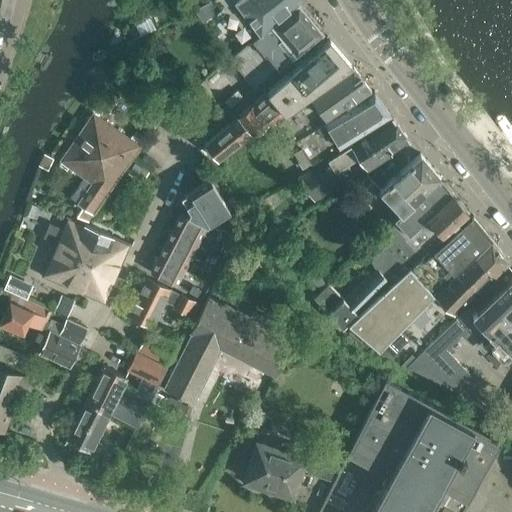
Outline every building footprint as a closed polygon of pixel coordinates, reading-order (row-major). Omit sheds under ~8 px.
[(221,6),(248,40),(297,0),(210,0),(194,9),(203,19),(221,6)] [(323,30),(297,0),(248,41),(229,57),(255,87),(323,30)] [(244,140),(268,123),(352,63),(329,37),(229,123),(243,139),(244,140)] [(370,87),(353,63),(272,120),(277,128),(316,100),(325,114),(334,109),(369,87),(370,88),(370,87)] [(282,144),(286,151),(290,149),(302,167),(390,112),(374,90),(336,113),(334,109),(325,114),(316,100),(277,128),(272,120),(268,123),(272,128),(268,130),(278,147),(282,144)] [(78,204),(83,207),(76,216),(86,221),(139,145),(92,113),(60,160),(92,182),(78,204)] [(364,165),(365,167),(408,139),(391,116),(297,177),(289,181),(298,195),(306,189),(313,200),(343,181),(335,169),(340,166),(349,161),(357,155),(364,165)] [(229,123),(204,144),(217,159),(243,139),(229,123)] [(39,166),(47,170),(53,157),(45,153),(39,166)] [(379,188),(401,211),(439,175),(420,153),(379,188)] [(357,155),(349,161),(353,168),(355,171),(364,165),(357,155)] [(349,161),(340,166),(344,173),(353,168),(349,161)] [(146,175),(132,166),(128,173),(141,181),(146,175)] [(367,173),(353,183),(362,191),(373,180),(367,173)] [(468,211),(439,175),(368,242),(376,251),(374,252),(372,256),(371,259),(373,263),(376,267),(344,298),(328,281),(312,297),(342,327),(390,281),(411,263),(421,254),(468,211)] [(189,210),(188,214),(207,224),(208,222),(229,209),(209,178),(180,197),(189,210)] [(182,211),(174,226),(199,239),(207,224),(188,214),(182,211)] [(492,237),(473,214),(435,251),(439,254),(430,262),(421,254),(411,264),(348,322),(378,348),(402,325),(492,237)] [(54,243),(53,246),(117,272),(129,243),(65,216),(61,227),(49,222),(42,239),(54,243)] [(174,226),(166,241),(191,254),(199,239),(174,226)] [(222,228),(219,233),(227,237),(229,232),(222,228)] [(227,237),(219,233),(216,239),(224,243),(227,237)] [(402,325),(378,348),(387,356),(411,333),(422,345),(508,259),(491,238),(403,325),(402,325)] [(166,241),(158,257),(184,270),(191,254),(166,241)] [(117,272),(53,246),(41,275),(105,302),(117,272)] [(208,255),(205,261),(212,265),(216,259),(208,255)] [(184,270),(158,257),(151,272),(176,285),(184,270)] [(212,265),(205,261),(201,267),(209,271),(212,265)] [(3,287),(26,297),(32,284),(9,273),(3,287)] [(507,361),(511,355),(511,275),(472,314),(488,330),(489,329),(498,338),(491,344),(491,349),(503,361),(507,361)] [(148,277),(129,314),(151,325),(170,288),(148,277)] [(189,291),(197,295),(200,289),(192,285),(189,291)] [(181,290),(174,304),(191,313),(199,299),(181,290)] [(9,299),(0,320),(0,322),(21,332),(26,320),(43,327),(51,310),(13,294),(10,300),(9,299)] [(73,300),(62,295),(56,309),(67,314),(73,300)] [(221,301),(220,301),(209,296),(190,332),(192,333),(164,389),(192,403),(212,364),(207,361),(216,345),(244,360),(248,363),(249,362),(275,375),(294,339),(273,328),(276,322),(254,311),(251,317),(229,306),(230,305),(221,301)] [(458,316),(440,334),(413,361),(420,369),(435,377),(448,364),(437,354),(467,324),(458,316)] [(51,318),(46,329),(36,351),(69,366),(79,344),(87,327),(67,317),(64,324),(51,318)] [(140,350),(165,362),(174,344),(149,332),(140,350)] [(0,427),(3,429),(25,371),(30,356),(0,344),(0,427)] [(128,369),(143,377),(155,382),(163,365),(137,352),(128,369)] [(412,353),(400,364),(404,367),(406,366),(416,357),(412,353)] [(104,365),(95,384),(118,395),(127,377),(104,365)] [(155,382),(143,377),(136,391),(148,397),(155,382)] [(385,378),(354,439),(397,463),(370,511),(511,511),(511,449),(499,443),(500,441),(385,378)] [(95,384),(85,402),(108,414),(118,395),(95,384)] [(511,417),(511,395),(502,412),(511,417)] [(117,413),(138,425),(145,413),(123,401),(117,413)] [(85,402),(76,421),(99,433),(108,414),(85,402)] [(99,433),(76,421),(67,440),(90,451),(91,448),(99,451),(102,444),(95,441),(99,433)] [(275,447),(256,441),(244,479),(248,480),(246,484),(262,489),(263,485),(292,494),(296,480),(306,484),(310,474),(333,481),(346,454),(318,445),(316,452),(282,441),(280,445),(276,443),(275,447)] [(117,459),(102,452),(96,465),(110,472),(117,459)]
